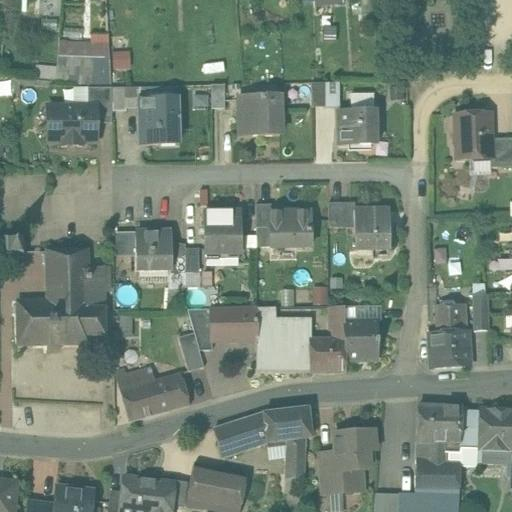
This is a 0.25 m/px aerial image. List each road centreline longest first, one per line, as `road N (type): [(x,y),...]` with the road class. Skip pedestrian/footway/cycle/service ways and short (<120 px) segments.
road 1 (tertiary): [(403,386),(263,400),(92,447),(0,439)]
road 2 (residential): [(418,185),(385,172),(131,169)]
road 3 (residential): [(403,386),(418,185)]
road 4 (residential): [(418,185),(416,115),(426,94),(511,84)]
